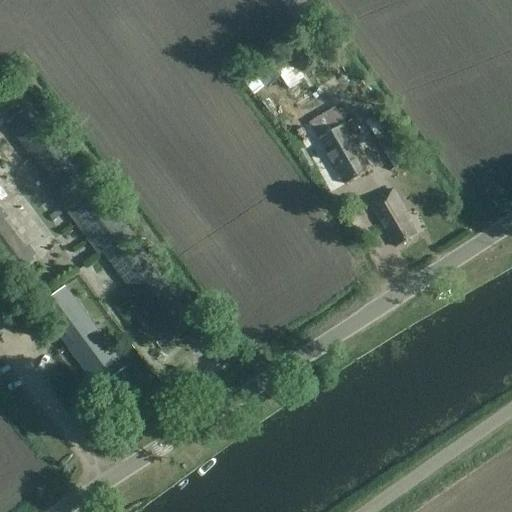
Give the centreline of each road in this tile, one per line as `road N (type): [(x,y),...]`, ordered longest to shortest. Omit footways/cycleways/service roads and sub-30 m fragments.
road 1 (unclassified): [(54,511),(511,203)]
road 2 (unclassified): [(365,511),(511,409)]
